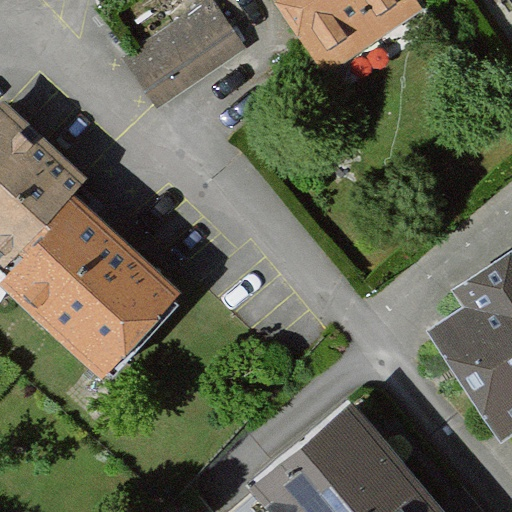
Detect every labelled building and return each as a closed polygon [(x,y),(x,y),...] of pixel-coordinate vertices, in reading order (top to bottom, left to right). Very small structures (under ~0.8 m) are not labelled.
[(446,0),(295,0),(348,77),(451,8),(446,0)] [(237,3),(160,64),(203,118),(280,58),(237,3)] [(0,257),(116,357),(175,290),(0,138),(0,257)] [(464,309),(426,333),(497,444),(511,434),(511,251),(451,290),(464,309)] [(436,511),(349,406),(248,490),(265,511),(436,511)]
